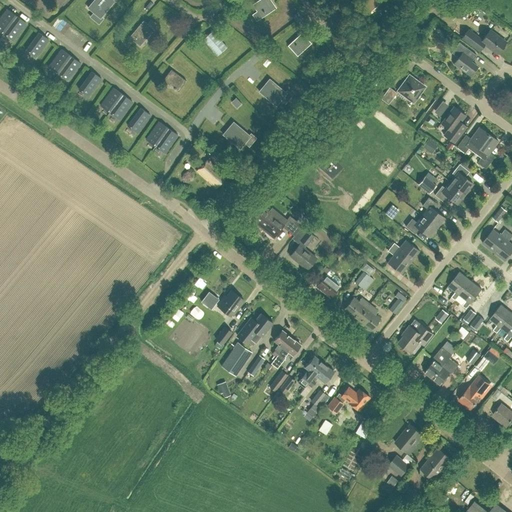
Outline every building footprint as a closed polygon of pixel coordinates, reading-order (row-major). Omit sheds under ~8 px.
[(111,0),(90,0),(85,6),(97,17),(112,1),(111,0)] [(276,8),(270,0),(258,0),(252,4),(261,17),(276,8)] [(382,1),(380,0),(364,0),(359,5),(368,14),(382,1)] [(0,18),(0,31),(3,34),(16,16),(7,9),(0,18)] [(55,24),(64,30),(70,22),(61,15),(55,24)] [(16,16),(3,34),(12,41),(26,23),(16,16)] [(152,31),(141,22),(129,37),(140,46),(152,31)] [(482,40),(468,29),(462,38),(479,51),(485,44),(497,54),(506,42),(490,30),(482,40)] [(226,47),(212,31),(203,38),(217,55),(226,47)] [(48,40),(39,33),(26,50),(35,58),(48,40)] [(311,43),(302,33),(288,45),(297,56),(311,43)] [(476,55),(459,42),(451,52),(458,58),(454,63),(470,75),(473,71),(476,71),(475,68),(477,66),(471,62),(476,55)] [(57,74),(70,56),(61,49),(48,67),(57,74)] [(80,63),(70,56),(57,74),(67,81),(80,63)] [(186,81),(171,69),(163,80),(178,92),(186,81)] [(101,79),(91,71),(78,89),(88,96),(101,79)] [(425,86),(409,74),(397,90),(413,102),(425,86)] [(269,79),(259,91),(276,105),(286,93),(269,79)] [(109,112),(122,94),(113,87),(100,105),(109,112)] [(396,92),(389,87),(381,99),(388,104),(396,92)] [(109,112),(118,119),(131,101),(122,94),(109,112)] [(466,115),(454,106),(441,123),(448,129),(443,135),(454,143),(466,126),(460,122),(466,115)] [(149,115),(140,107),(127,125),(136,132),(149,115)] [(168,128),(158,121),(145,139),(155,146),(168,128)] [(233,122),(223,134),(240,148),(250,136),(233,122)] [(475,153),(488,134),(479,127),(470,138),(465,134),(456,147),(465,153),(468,148),(475,153)] [(177,134),(168,128),(155,146),(164,152),(177,134)] [(498,141),(488,134),(475,153),(481,157),(477,162),(485,168),(494,156),(490,152),(498,141)] [(207,146),(199,139),(189,149),(197,156),(207,146)] [(226,177),(207,159),(197,170),(216,188),(226,177)] [(451,182),(465,193),(472,183),(465,177),(469,171),(459,164),(452,173),(456,176),(451,182)] [(427,193),(430,191),(431,192),(439,184),(430,175),(419,186),(427,193)] [(457,203),(465,193),(451,182),(446,188),(442,186),(435,195),(445,203),(449,197),(457,203)] [(427,209),(422,215),(438,227),(445,218),(434,209),(438,204),(429,197),(422,205),(427,209)] [(294,235),(302,225),(295,220),(289,216),(287,218),(272,206),(268,211),(263,207),(253,220),(267,230),(266,231),(273,237),(282,225),(294,235)] [(507,211),(502,206),(493,218),(498,222),(507,211)] [(391,215),(397,217),(400,210),(394,208),(391,215)] [(429,238),(438,227),(422,215),(417,221),(413,217),(405,226),(415,234),(418,229),(429,238)] [(315,235),(302,225),(294,235),(292,238),(299,244),(290,255),(307,268),(316,257),(304,248),(315,235)] [(482,242),(494,251),(510,231),(506,228),(501,234),(493,228),(482,242)] [(511,233),(510,231),(494,251),(506,260),(511,252),(511,242),(509,240),(511,236),(511,233)] [(391,246),(410,262),(420,250),(406,239),(400,247),(394,243),(391,246)] [(410,262),(391,246),(389,249),(394,254),(388,262),(401,273),(410,262)] [(337,259),(333,256),(317,275),(322,279),(316,285),(330,297),(339,286),(325,275),(337,259)] [(374,270),(365,263),(361,269),(363,271),(355,282),(361,286),(374,270)] [(456,299),(460,294),(471,280),(460,271),(449,285),(456,291),(452,296),(456,299)] [(479,279),(485,282),(489,277),(483,273),(479,279)] [(460,294),(467,300),(463,305),(467,308),(482,289),(471,280),(460,294)] [(445,295),(451,298),(454,291),(449,288),(445,295)] [(243,300),(231,290),(222,300),(222,299),(217,305),(230,315),(243,300)] [(406,298),(401,294),(389,309),(393,313),(406,298)] [(358,319),(370,304),(362,297),(359,301),(354,297),(345,308),(358,319)] [(378,310),(370,304),(358,319),(371,329),(380,318),(375,314),(378,310)] [(502,327),(511,313),(511,312),(501,304),(490,318),(498,324),(494,329),(498,332),(502,327)] [(476,313),(471,309),(462,321),(467,325),(476,313)] [(443,310),(436,318),(442,323),(448,314),(443,310)] [(273,322),(261,312),(255,320),(251,316),(241,328),(242,329),(237,335),(246,342),(250,338),(255,342),(261,335),(273,322)] [(511,337),(511,313),(502,327),(509,333),(505,338),(509,341),(511,337)] [(484,319),(478,315),(469,327),(475,332),(484,319)] [(433,333),(421,324),(417,329),(411,325),(405,332),(406,333),(399,342),(412,352),(420,341),(425,345),(433,333)] [(232,332),(224,326),(214,338),(222,344),(232,332)] [(464,326),(459,334),(467,339),(472,331),(464,326)] [(271,352),(275,356),(291,337),(282,329),(273,339),(278,343),(271,352)] [(300,344),(291,337),(275,356),(276,356),(271,363),(277,368),(285,357),(284,356),(288,352),(292,355),(300,344)] [(252,352),(237,342),(221,366),(236,376),(252,352)] [(425,372),(433,378),(452,354),(443,346),(440,350),(433,358),(435,359),(425,372)] [(483,350),(477,346),(467,358),(473,363),(483,350)] [(489,350),(484,356),(495,364),(499,358),(489,350)] [(452,354),(433,378),(441,384),(450,372),(451,373),(458,365),(450,358),(453,354),(452,354)] [(264,358),(259,355),(247,372),(253,376),(264,358)] [(297,382),(304,388),(307,383),(324,363),(314,355),(305,366),(308,369),(297,382)] [(334,371),(324,363),(307,383),(312,387),(316,382),(313,380),(317,376),(325,383),(334,371)] [(287,375),(281,370),(269,386),(275,391),(287,375)] [(487,381),(481,375),(472,386),(471,385),(459,399),(471,408),(481,397),(477,393),(487,381)] [(294,380),(289,376),(277,391),(283,395),(294,380)] [(370,396),(359,388),(356,393),(348,386),(342,395),(339,392),(328,406),(335,412),(345,398),(349,401),(349,402),(359,410),(370,396)] [(325,394),(320,389),(310,401),(316,405),(325,394)] [(511,399),(502,392),(498,389),(492,396),(485,404),(495,412),(493,413),(508,425),(511,419),(511,409),(510,408),(511,405),(511,399)] [(332,424),(325,419),(318,430),(326,434),(332,424)] [(424,434),(411,424),(396,442),(410,453),(416,445),(416,444),(424,434)] [(452,458),(439,446),(421,468),(435,479),(452,458)] [(410,465),(397,454),(388,465),(401,476),(410,465)] [(398,475),(389,481),(392,487),(401,481),(398,475)] [(464,475),(449,503),(456,507),(471,479),(464,475)] [(420,495),(410,486),(399,499),(410,508),(420,495)] [(488,511),(487,511),(474,501),(465,511),(505,511),(495,504),(488,511)]
